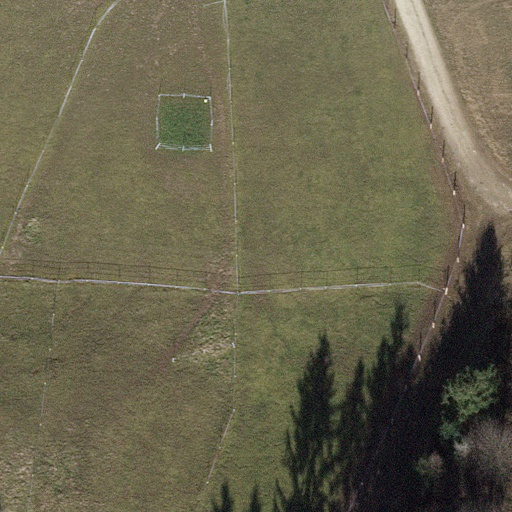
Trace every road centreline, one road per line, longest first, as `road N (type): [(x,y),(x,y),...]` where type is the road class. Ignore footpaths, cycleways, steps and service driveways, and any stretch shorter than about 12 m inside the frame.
road 1 (track): [(511,206),(375,511)]
road 2 (track): [(410,0),(464,141),(492,188),(511,204)]
